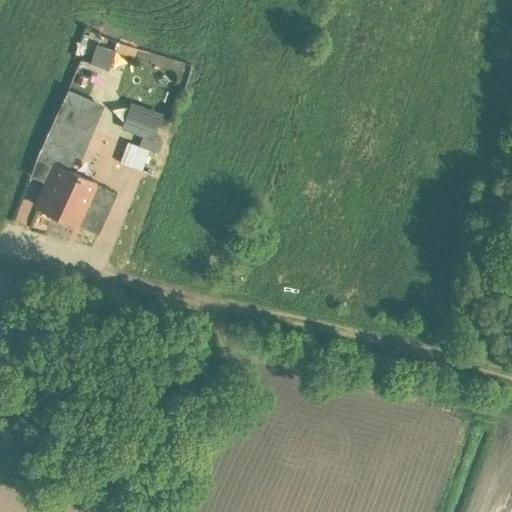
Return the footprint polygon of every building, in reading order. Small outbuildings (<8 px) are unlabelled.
[(96,45),(89,64),(107,71),(114,51),(96,45)] [(28,177),(43,183),(52,165),(67,172),(75,154),(81,156),(102,107),(66,91),(36,156),(28,177)] [(119,128),(142,136),(138,146),(126,142),(118,163),(141,171),(161,114),(128,102),(119,128)] [(67,172),(52,165),(43,183),(31,210),(76,230),(78,227),(97,185),(67,172)] [(116,194),(97,185),(78,227),(96,235),(116,194)]
